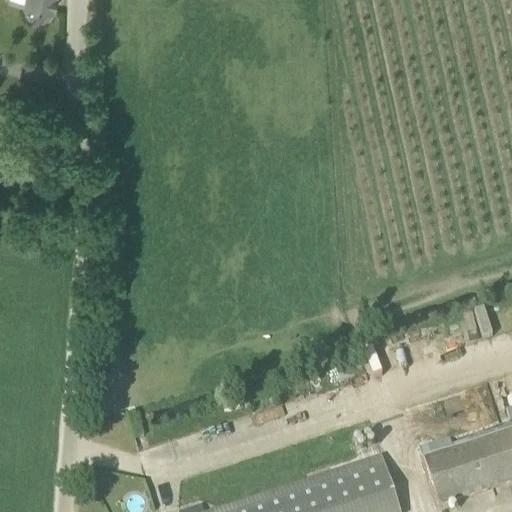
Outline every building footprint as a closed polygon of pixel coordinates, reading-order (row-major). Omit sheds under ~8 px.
[(25,0),(24,6),(54,12),(56,0),(25,0)] [(488,326),(396,353),(402,373),(494,346),(488,326)] [(440,374),(469,366),(466,356),(437,363),(440,374)] [(439,507),(511,483),(511,409),(511,425),(451,445),(450,439),(419,450),(422,460),(424,459),(425,461),(424,461),(439,507)] [(398,511),(395,501),(381,459),(218,511),(398,511)]
